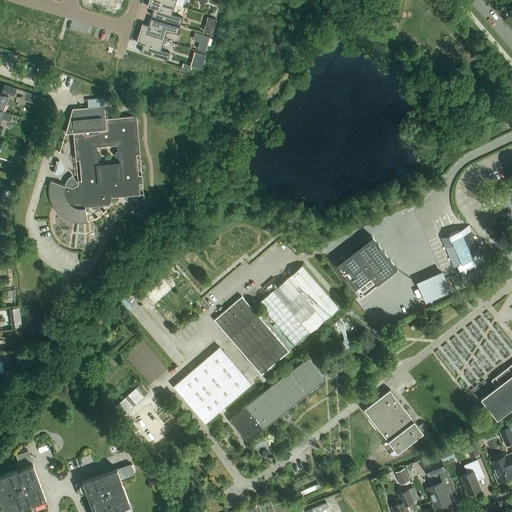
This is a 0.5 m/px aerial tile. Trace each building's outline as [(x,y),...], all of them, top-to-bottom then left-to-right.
[(159,0),(149,0),(147,6),(154,8),(151,15),(180,24),(182,17),(172,14),(175,5),(159,0)] [(208,16),(204,31),(212,33),(216,19),(208,16)] [(142,24),(139,33),(164,40),(167,31),(177,34),(180,27),(150,18),(148,25),(142,24)] [(65,28),(84,33),(86,28),(67,22),(65,28)] [(100,33),(96,32),(94,37),(109,42),(113,31),(102,27),(100,33)] [(63,41),(76,46),(80,35),(68,30),(63,41)] [(139,33),(136,42),(143,44),(140,51),(168,60),(170,53),(161,50),(164,40),(139,33)] [(5,84),(1,94),(0,93),(0,109),(3,111),(8,97),(13,98),(16,88),(5,84)] [(23,99),(39,105),(42,97),(26,91),(23,99)] [(103,98),(87,99),(88,108),(104,106),(103,98)] [(122,117),(120,117),(108,118),(105,119),(104,106),(79,108),(75,109),(72,109),(65,133),(73,132),(75,161),(79,160),(81,181),(77,181),(78,185),(72,188),(50,181),(49,186),(49,191),(49,196),(50,200),(52,205),(54,209),(57,212),(61,216),(65,218),(69,220),(73,222),(78,222),(83,222),(88,222),(85,207),(109,205),(112,197),(140,195),(139,184),(142,183),(142,175),(138,175),(136,155),(140,155),(136,116),(122,117)] [(3,111),(0,109),(0,119),(1,118),(10,121),(12,114),(3,111)] [(17,161),(23,163),(26,155),(19,152),(16,160),(17,161)] [(4,185),(11,188),(14,179),(7,176),(4,185)] [(426,303),(492,273),(488,262),(485,263),(478,248),(473,251),(461,223),(436,234),(449,262),(456,259),(463,273),(445,281),(442,273),(417,284),(426,303)] [(372,236),(335,265),(360,297),(397,268),(372,236)] [(258,302),(295,345),(339,307),(302,265),(258,302)] [(262,374),(289,350),(241,295),(214,319),(262,374)] [(14,317),(9,321),(14,327),(19,323),(14,317)] [(21,338),(11,339),(12,349),(23,347),(21,338)] [(175,385),(206,422),(251,383),(219,346),(175,385)] [(291,370),(242,408),(230,418),(227,420),(228,420),(230,418),(247,440),(244,442),(245,442),(247,440),(260,431),(309,393),(309,392),(325,380),(308,358),(291,370)] [(511,364),(491,380),(496,386),(480,398),(496,419),(511,407),(511,364)] [(138,383),(115,406),(123,415),(147,392),(138,383)] [(363,409),(397,453),(423,433),(390,389),(363,409)] [(511,431),(509,425),(498,430),(505,445),(511,442),(511,431)] [(475,440),(465,444),(470,456),(480,452),(475,440)] [(33,464),(32,460),(28,450),(16,455),(21,468),(0,476),(0,501),(4,511),(10,511),(34,503),(37,510),(49,506),(46,499),(33,464)] [(422,459),(429,476),(445,469),(438,452),(422,459)] [(511,471),(511,469),(511,468),(511,453),(506,456),(505,455),(502,454),(499,455),(498,458),(490,461),(495,473),(494,474),(497,482),(511,475),(511,471)] [(475,477),(483,474),(477,460),(464,465),(467,473),(460,476),(468,494),(480,489),(475,477)] [(122,480),(135,475),(131,463),(117,468),(82,481),(75,484),(80,496),(87,493),(93,511),(126,511),(132,510),(122,480)] [(394,472),(400,484),(410,479),(404,467),(394,472)] [(435,508),(450,502),(442,482),(427,488),(435,508)] [(408,511),(405,504),(413,501),(408,489),(398,494),(401,502),(391,506),(393,511),(408,511)] [(330,511),(327,502),(306,510),(307,511),(330,511)]
